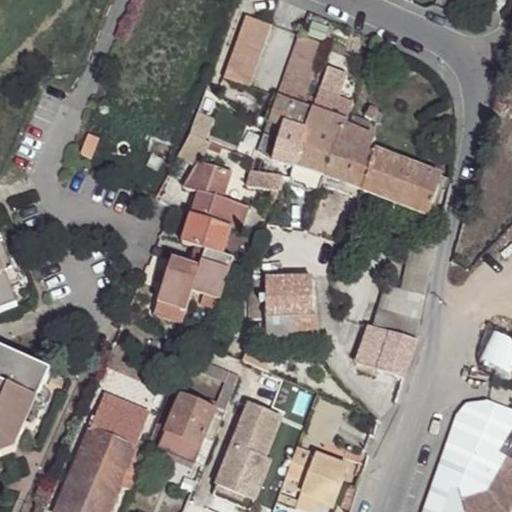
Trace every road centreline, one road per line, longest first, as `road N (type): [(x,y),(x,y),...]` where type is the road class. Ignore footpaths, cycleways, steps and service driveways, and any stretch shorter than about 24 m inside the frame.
road 1 (residential): [(488,65),(436,303),(438,354),(384,511)]
road 2 (residential): [(343,0),(488,65)]
